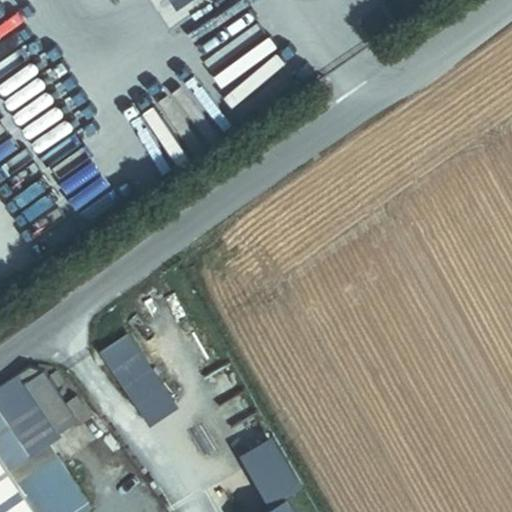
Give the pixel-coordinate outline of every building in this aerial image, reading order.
[(120,408),(175,381),(148,326),(93,353),(120,408)] [(91,426),(74,402),(51,369),(29,365),(0,385),(0,458),(15,480),(67,443),(91,426)] [(257,485),(277,474),(258,442),(238,453),(257,485)] [(91,511),(108,501),(67,443),(15,480),(37,511),(91,511)] [(0,511),(37,511),(15,480),(0,458),(0,511)] [(292,511),(286,502),(268,511),(292,511)]
